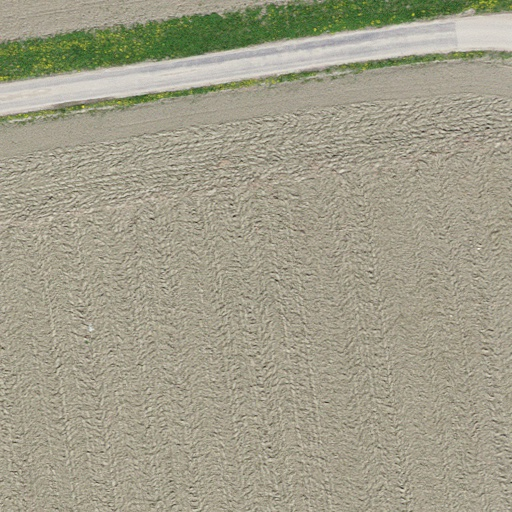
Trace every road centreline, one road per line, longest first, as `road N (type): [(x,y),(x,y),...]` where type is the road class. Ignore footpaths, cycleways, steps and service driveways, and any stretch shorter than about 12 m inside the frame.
road 1 (track): [(511,34),(0,99)]
road 2 (track): [(100,86),(158,511)]
